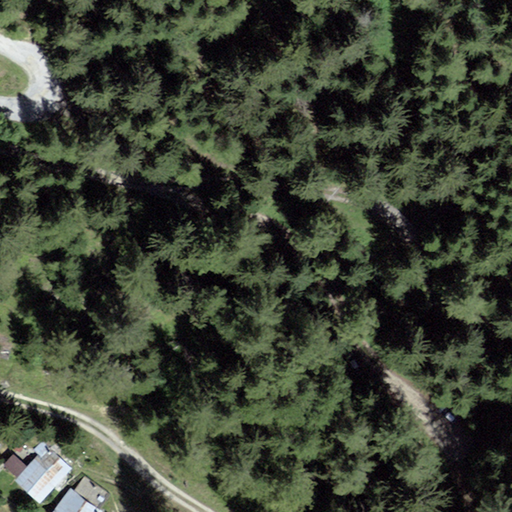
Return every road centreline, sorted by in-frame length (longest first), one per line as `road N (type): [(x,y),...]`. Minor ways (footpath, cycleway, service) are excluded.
road 1 (track): [(0,143),(103,180),(181,186),(256,215),(316,269),(361,342),(406,393),(455,429),(474,511)]
road 2 (track): [(511,273),(439,248),(363,199),(220,162),(46,94)]
road 3 (track): [(0,394),(81,419),(207,511)]
road 4 (unclassified): [(0,105),(34,108),(48,79),(35,60),(0,45)]
